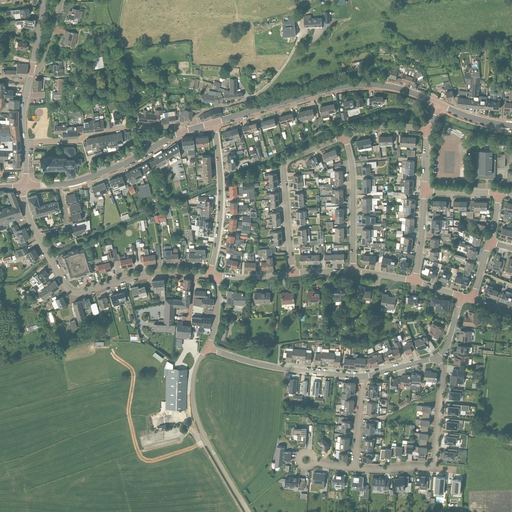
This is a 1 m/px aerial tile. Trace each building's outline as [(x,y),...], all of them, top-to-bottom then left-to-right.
[(9,10),(10,15),(13,15),(13,14),(15,14),(15,19),(21,18),(21,16),(29,15),(28,8),(19,9),(9,10)] [(79,10),(77,9),(72,8),(72,11),(69,10),(68,18),(72,19),(73,19),(74,17),(84,19),(86,10),(79,8),(79,10)] [(304,20),(304,27),(314,26),(314,29),(318,29),(318,26),(322,25),(321,18),(304,20)] [(33,20),(28,20),(24,19),(24,20),(16,21),(11,22),(12,24),(16,23),(17,27),(22,26),(23,26),(28,26),(32,27),(33,20)] [(282,23),(283,32),(283,37),(296,36),(294,21),(282,23)] [(65,30),(63,36),(64,36),(61,45),(64,46),(64,44),(74,46),(77,34),(65,30)] [(21,42),(18,41),(15,40),(13,47),(17,48),(20,49),(25,50),(26,43),(21,42)] [(104,67),(102,56),(92,58),(94,69),(104,67)] [(55,61),(55,64),(53,64),(54,75),(59,74),(64,74),(63,60),(60,61),(55,61)] [(26,76),(28,64),(17,64),(17,70),(4,70),(4,71),(2,71),(2,76),(4,76),(26,76)] [(397,73),(397,71),(388,68),(387,71),(386,76),(390,77),(396,78),(397,73)] [(405,69),(404,73),(403,73),(403,75),(401,80),(414,84),(416,77),(417,73),(405,69)] [(465,106),(477,108),(479,96),(480,78),(480,77),(479,72),(472,71),(471,75),(471,79),(469,92),(466,92),(465,106)] [(43,90),(44,80),(42,80),(35,79),(34,89),(43,90)] [(64,99),(65,80),(59,79),(58,92),(53,92),(52,93),(52,97),(52,98),(64,99)] [(455,98),(452,90),(450,82),(443,83),(444,86),(445,92),(447,95),(448,100),(455,98)] [(222,89),(219,88),(216,87),(216,86),(215,86),(215,89),(217,90),(221,91),(223,92),(224,99),(236,98),(236,93),(229,94),(229,93),(229,91),(228,90),(222,89)] [(487,100),(487,96),(487,89),(484,88),(483,96),(479,96),(477,108),(486,108),(487,100)] [(5,92),(5,90),(0,89),(0,106),(18,108),(19,101),(8,100),(8,103),(4,103),(4,97),(13,97),(13,92),(5,92)] [(490,90),(489,100),(487,100),(486,108),(492,109),(493,101),(494,90),(490,90)] [(459,91),(458,95),(463,96),(463,98),(458,97),(458,101),(457,106),(465,106),(466,92),(464,91),(459,91)] [(218,98),(218,96),(208,95),(202,94),(201,101),(208,102),(213,102),(213,105),(218,105),(218,104),(218,98)] [(386,100),(383,99),(383,97),(379,96),(379,97),(376,97),(376,96),(373,96),(373,99),(369,98),(369,105),(373,106),(373,103),(383,104),(386,104),(386,100)] [(355,100),(356,102),(353,103),(353,100),(348,101),(348,100),(345,101),(346,102),(345,102),(346,109),(354,107),(354,106),(357,105),(357,107),(363,105),(362,99),(355,100)] [(329,113),(336,112),(335,107),(334,107),(334,104),(331,105),(331,106),(327,106),(329,113)] [(329,114),(329,113),(327,106),(323,107),(320,107),(321,111),(320,111),(321,116),(318,117),(318,118),(320,124),(323,124),(322,119),(329,117),(329,114)] [(200,108),(193,107),(187,107),(187,110),(185,110),(185,119),(191,120),(191,111),(199,111),(200,108)] [(209,112),(211,118),(216,116),(221,114),(220,109),(212,110),(209,112)] [(312,118),(315,117),(314,112),(313,112),(312,109),(306,110),(308,119),(308,120),(312,120),(312,118)] [(148,113),(148,111),(148,110),(143,110),(143,111),(139,111),(137,120),(148,121),(149,114),(151,114),(151,113),(148,113)] [(159,120),(159,114),(162,114),(162,111),(162,110),(155,110),(154,110),(155,113),(151,113),(151,114),(149,114),(148,121),(154,122),(155,120),(158,120),(159,120)] [(165,110),(162,111),(162,114),(159,114),(159,120),(161,120),(161,124),(169,123),(169,118),(168,112),(165,112),(165,110)] [(300,120),(308,119),(306,110),(299,112),(300,116),(299,116),(300,120)] [(176,122),(175,116),(174,111),(168,112),(169,118),(169,123),(176,122)] [(203,121),(211,118),(209,112),(202,114),(199,117),(201,121),(203,121)] [(103,119),(99,120),(99,118),(98,113),(92,113),(93,120),(93,121),(94,126),(93,126),(93,131),(94,131),(95,131),(104,129),(103,119)] [(122,122),(121,114),(117,114),(117,113),(113,114),(114,124),(122,122)] [(288,122),(294,120),(292,113),(286,115),(288,122)] [(281,123),(288,122),(286,115),(279,117),(281,123)] [(270,127),(276,125),(274,118),(268,120),(270,127)] [(263,128),(270,127),(268,120),(261,122),(263,128)] [(62,125),(58,126),(58,121),(54,121),(54,126),(54,133),(58,133),(62,132),(67,133),(67,127),(66,127),(66,124),(62,124),(62,125)] [(83,132),(93,131),(93,126),(94,126),(93,121),(83,122),(83,126),(81,126),(82,132),(83,132)] [(18,124),(0,122),(0,140),(1,140),(7,140),(20,139),(18,124)] [(251,131),(258,130),(256,123),(249,125),(251,131)] [(245,133),(251,131),(249,125),(243,127),(245,133)] [(78,133),(82,132),(81,126),(72,126),(72,130),(67,130),(67,127),(67,133),(62,132),(62,138),(78,137),(78,133)] [(240,136),(237,128),(231,130),(233,138),(234,141),(241,140),(240,136)] [(226,140),(233,138),(231,130),(224,132),(226,140)] [(126,138),(129,138),(129,132),(113,135),(116,141),(117,144),(119,148),(126,142),(125,141),(126,138)] [(107,136),(110,145),(110,149),(118,148),(117,144),(116,141),(113,135),(108,136),(108,135),(107,136)] [(97,137),(99,144),(99,148),(107,146),(110,145),(107,136),(105,136),(104,136),(102,137),(102,136),(101,137),(98,137),(97,137)] [(204,136),(201,136),(199,136),(199,137),(196,137),(195,137),(196,145),(202,145),(209,144),(208,136),(207,136),(204,137),(204,136)] [(92,146),(95,145),(99,144),(97,137),(90,139),(92,146)] [(401,137),(400,145),(400,146),(408,146),(408,137),(401,137)] [(188,155),(195,154),(193,138),(181,139),(182,147),(187,147),(188,155)] [(7,140),(8,148),(4,148),(4,151),(20,152),(20,140),(20,139),(7,140)] [(92,149),(91,146),(92,146),(90,139),(86,140),(86,142),(84,142),(83,143),(84,147),(85,151),(92,149)] [(359,149),(365,148),(364,140),(357,141),(359,149)] [(162,153),(154,158),(160,169),(168,164),(169,164),(172,162),(180,157),(177,144),(165,151),(162,153)] [(75,152),(74,150),(74,149),(74,148),(73,148),(73,147),(65,147),(65,148),(65,149),(64,149),(64,152),(59,152),(59,156),(44,157),(44,158),(43,158),(43,159),(42,159),(43,160),(42,160),(40,160),(40,166),(43,165),(43,167),(44,167),(44,168),(44,169),(59,168),(59,172),(65,172),(65,176),(66,176),(66,177),(74,177),(74,176),(75,175),(75,172),(77,172),(77,169),(78,169),(78,168),(77,168),(77,167),(77,165),(81,164),(81,159),(77,159),(76,156),(77,156),(77,155),(77,154),(76,154),(76,152),(75,152)] [(332,159),(338,156),(337,155),(337,154),(335,149),(329,152),(332,159)] [(511,149),(508,149),(508,153),(504,152),(504,154),(498,154),(497,167),(505,168),(505,158),(508,158),(508,162),(511,162),(511,171),(507,171),(507,183),(511,182),(511,149)] [(0,160),(4,161),(4,159),(7,159),(7,158),(20,158),(20,152),(4,151),(0,151),(0,160)] [(496,159),(492,159),(492,151),(479,151),(479,153),(473,152),(472,166),(472,168),(472,178),(495,179),(496,159)] [(333,162),(332,159),(329,152),(323,154),(327,165),(333,162)] [(210,167),(210,163),(211,163),(210,159),(210,155),(201,155),(201,159),(202,164),(202,168),(210,167)] [(321,162),(318,163),(316,157),(308,161),(311,167),(315,165),(317,169),(318,168),(320,172),(325,170),(322,164),(321,162)] [(398,157),(398,160),(402,161),(401,167),(406,167),(414,167),(414,161),(408,161),(408,158),(398,157)] [(4,161),(0,160),(0,164),(0,165),(0,164),(0,163),(4,164),(4,166),(13,166),(12,169),(20,169),(20,166),(20,160),(20,158),(7,158),(7,159),(4,159),(4,161)] [(160,169),(154,158),(148,161),(152,168),(155,166),(157,170),(160,169),(161,173),(162,172),(160,169)] [(141,166),(145,172),(145,173),(146,175),(146,177),(150,175),(148,171),(151,169),(147,162),(141,166)] [(377,168),(376,167),(376,162),(367,162),(367,163),(368,163),(368,166),(362,167),(363,174),(370,173),(370,176),(373,176),(373,173),(371,173),(370,168),(377,168)] [(138,167),(131,170),(135,177),(136,183),(143,180),(142,177),(146,175),(145,173),(145,172),(142,174),(138,167)] [(202,172),(203,176),(203,180),(211,180),(211,179),(211,176),(212,176),(211,171),(210,167),(202,168),(202,172)] [(413,174),(414,167),(406,167),(401,167),(401,173),(397,173),(397,176),(406,177),(407,174),(413,174)] [(129,180),(135,177),(131,170),(126,173),(129,180)] [(120,189),(120,190),(126,188),(125,185),(125,184),(121,175),(120,175),(120,176),(116,178),(120,189)] [(370,176),(370,179),(363,179),(363,185),(375,185),(375,179),(380,179),(380,176),(373,176),(370,176)] [(406,180),(406,177),(397,176),(397,179),(401,180),(400,186),(405,186),(413,187),(413,180),(406,180)] [(335,178),(330,178),(329,178),(329,184),(326,184),(326,185),(319,185),(319,187),(326,187),(332,187),(337,187),(337,184),(343,184),(343,177),(335,178)] [(113,191),(120,189),(116,178),(109,180),(112,188),(113,191)] [(232,182),(233,185),(229,186),(230,191),(243,191),(254,189),(254,186),(243,187),(242,181),(232,182)] [(101,193),(107,190),(104,183),(98,185),(101,193)] [(151,195),(148,183),(137,186),(140,198),(151,195)] [(91,188),(93,192),(92,193),(93,196),(101,193),(98,185),(91,188)] [(375,186),(375,185),(363,185),(363,192),(370,192),(370,195),(380,195),(383,195),(383,192),(373,192),(373,190),(374,190),(374,186),(375,186)] [(249,199),(255,199),(254,189),(243,191),(230,191),(230,197),(237,196),(243,196),(243,194),(246,194),(247,199),(249,199)] [(6,223),(7,226),(10,225),(9,222),(23,217),(13,192),(8,192),(12,206),(0,209),(0,214),(5,214),(7,223),(6,223)] [(77,203),(74,194),(67,196),(68,199),(67,199),(68,205),(72,204),(77,203)] [(383,195),(380,195),(370,195),(374,195),(374,198),(363,198),(363,205),(374,205),(374,199),(383,199),(383,195)] [(407,196),(403,196),(393,195),(396,196),(396,199),(403,199),(403,205),(414,206),(415,199),(406,199),(407,196)] [(30,208),(39,206),(36,196),(28,198),(29,202),(29,204),(29,205),(30,208)] [(207,197),(202,197),(198,197),(198,200),(205,201),(204,203),(200,203),(196,203),(196,205),(200,206),(212,206),(212,201),(207,201),(207,197)] [(343,203),(343,197),(335,197),(331,197),(331,203),(326,203),(326,206),(337,206),(337,203),(343,203)] [(58,203),(59,203),(59,201),(55,202),(50,203),(52,213),(60,210),(58,203)] [(450,209),(446,209),(446,201),(440,201),(440,209),(443,209),(443,211),(444,211),(444,213),(446,213),(446,217),(449,218),(450,209)] [(460,209),(460,202),(454,201),(453,209),(450,209),(449,218),(453,218),(453,211),(454,211),(454,209),(460,209)] [(72,213),(80,211),(81,211),(79,202),(77,203),(72,204),(72,207),(71,207),(72,213)] [(480,213),(480,202),(474,202),(474,212),(470,212),(470,219),(478,221),(478,220),(473,219),(473,213),(480,213)] [(42,215),(52,213),(50,203),(39,206),(42,215)] [(212,212),(212,206),(200,206),(196,205),(196,209),(200,209),(200,216),(198,215),(198,216),(204,216),(209,216),(209,212),(212,212)] [(414,212),(414,206),(403,205),(403,211),(398,211),(398,215),(409,215),(409,212),(414,212)] [(33,218),(38,217),(42,215),(39,206),(30,208),(33,218)] [(343,209),(336,209),(335,209),(332,209),(332,206),(337,206),(326,206),(326,209),(331,209),(331,216),(336,216),(343,215),(343,209)] [(73,222),(82,220),(80,211),(72,213),(73,216),(71,216),(73,222)] [(362,216),(362,224),(372,224),(373,219),(375,219),(375,215),(373,215),(369,215),(369,216),(362,216)] [(409,218),(409,215),(398,215),(398,218),(406,218),(406,221),(402,221),(402,224),(406,224),(406,225),(414,225),(414,218),(409,218)] [(257,224),(250,223),(251,218),(244,217),(243,222),(237,222),(237,219),(230,218),(229,224),(243,225),(251,226),(257,227),(257,224)] [(478,221),(470,219),(467,218),(466,221),(472,223),(471,226),(477,227),(476,231),(483,233),(485,226),(478,224),(477,223),(478,221)] [(90,229),(89,220),(78,223),(79,226),(72,228),(74,235),(81,233),(81,231),(90,229)] [(229,224),(229,230),(236,231),(236,228),(243,229),(243,234),(248,235),(250,235),(250,232),(251,226),(243,225),(229,224)] [(24,227),(20,230),(17,225),(11,228),(15,235),(16,235),(21,243),(26,240),(26,238),(29,236),(24,227)] [(203,226),(199,226),(199,228),(203,229),(202,237),(207,237),(207,233),(209,233),(210,228),(203,226)] [(383,230),(383,227),(374,226),(374,230),(362,230),(362,237),(370,237),(374,237),(374,230),(383,230)] [(441,230),(441,227),(432,226),(431,233),(441,233),(441,237),(447,237),(450,237),(451,234),(444,233),(444,230),(441,230)] [(506,238),(508,230),(502,228),(500,237),(506,238)] [(234,239),(235,236),(228,235),(227,240),(240,243),(240,240),(234,239)] [(475,236),(473,244),(479,245),(481,238),(475,236)] [(61,237),(52,241),(56,248),(66,243),(65,241),(64,242),(61,237)] [(367,244),(366,247),(371,248),(380,250),(381,249),(385,250),(385,243),(373,243),(373,239),(370,239),(370,237),(362,237),(362,244),(367,244)] [(431,239),(430,246),(438,247),(438,243),(442,243),(443,240),(447,241),(447,240),(449,240),(450,237),(447,237),(441,237),(441,239),(431,239)] [(271,245),(269,245),(269,249),(275,248),(275,245),(283,244),(282,238),(274,238),(274,242),(270,242),(271,245)] [(239,246),(240,243),(227,240),(226,246),(227,246),(226,249),(227,250),(228,250),(236,251),(237,246),(239,246)] [(404,244),(400,243),(399,249),(395,249),(394,251),(400,252),(401,250),(403,250),(411,251),(411,245),(404,244)] [(467,256),(475,258),(477,251),(470,249),(471,246),(460,243),(459,246),(465,248),(464,251),(468,252),(468,255),(467,256)] [(105,245),(106,251),(107,250),(108,255),(106,255),(107,259),(103,260),(105,271),(109,270),(110,270),(111,270),(110,267),(112,267),(111,262),(114,261),(113,255),(112,249),(111,244),(105,245)] [(16,251),(20,257),(27,253),(31,262),(34,260),(39,257),(34,249),(30,251),(29,251),(26,246),(16,251)] [(89,258),(88,258),(85,248),(69,253),(68,251),(68,253),(65,254),(65,253),(57,257),(61,263),(60,264),(63,263),(66,272),(69,279),(92,271),(89,261),(90,261),(89,258)] [(149,255),(148,256),(147,249),(144,249),(144,256),(140,256),(141,262),(143,262),(143,264),(149,263),(149,255)] [(163,250),(163,259),(166,259),(166,262),(168,262),(169,263),(171,263),(171,262),(172,261),(171,254),(171,249),(163,250)] [(180,253),(178,253),(177,249),(171,249),(172,261),(178,261),(178,258),(180,258),(180,253)] [(194,261),(194,250),(194,249),(188,249),(188,253),(186,253),(186,258),(188,258),(188,261),(194,261)] [(266,249),(258,250),(258,257),(263,257),(264,262),(261,262),(262,270),(268,269),(267,258),(267,256),(266,256),(266,253),(266,249)] [(205,250),(195,250),(194,250),(194,261),(201,261),(201,259),(205,259),(205,250)] [(236,251),(228,250),(227,250),(226,253),(231,254),(230,260),(227,259),(226,266),(231,267),(234,255),(236,255),(241,256),(242,253),(236,251)] [(370,252),(370,256),(368,264),(375,264),(375,261),(379,262),(379,256),(380,256),(380,255),(376,254),(376,256),(373,255),(373,252),(370,252)] [(149,255),(149,263),(155,263),(155,260),(157,260),(157,257),(157,255),(156,255),(149,255)] [(500,256),(496,255),(493,265),(492,268),(502,271),(505,261),(502,260),(501,262),(498,261),(500,256)] [(126,259),(127,267),(133,265),(133,263),(135,263),(134,257),(126,259)] [(388,267),(389,259),(383,258),(381,265),(381,266),(381,265),(388,267)] [(117,261),(118,266),(121,265),(121,268),(127,267),(126,259),(117,261)] [(99,273),(105,271),(103,260),(102,260),(103,264),(95,266),(96,271),(98,270),(99,273)] [(408,262),(401,261),(400,269),(407,270),(406,270),(407,270),(408,262)] [(467,261),(464,270),(470,272),(471,270),(473,263),(467,261)] [(434,277),(434,278),(436,273),(439,274),(442,264),(439,263),(437,269),(436,270),(430,268),(429,269),(427,275),(428,275),(434,277)] [(443,273),(440,280),(441,280),(447,282),(448,280),(451,281),(451,279),(453,274),(455,268),(452,267),(450,273),(449,274),(443,272),(443,273)] [(456,276),(456,274),(458,269),(455,268),(453,274),(451,279),(455,280),(453,284),(454,284),(459,286),(462,278),(456,276)] [(34,276),(33,277),(38,285),(42,282),(49,277),(47,275),(48,274),(45,270),(37,275),(34,276)] [(190,289),(190,279),(184,278),(183,278),(183,282),(180,282),(180,286),(183,286),(182,288),(190,289)] [(465,288),(466,288),(468,280),(462,278),(459,286),(465,288)] [(165,299),(164,295),(164,280),(152,280),(152,284),(152,287),(157,287),(157,290),(160,290),(160,295),(161,302),(165,302),(165,299)] [(43,285),(45,288),(38,292),(44,300),(46,298),(45,296),(59,287),(55,281),(51,283),(49,281),(43,285)] [(484,294),(490,296),(493,287),(487,285),(484,294)] [(131,288),(131,290),(134,300),(138,299),(138,297),(147,295),(144,286),(138,288),(138,286),(131,288)] [(341,295),(346,295),(346,286),(337,286),(337,290),(333,290),(332,299),(333,299),(334,303),(341,303),(341,295)] [(370,302),(371,294),(371,291),(370,295),(368,295),(368,292),(364,292),(365,287),(362,287),(362,286),(361,286),(359,286),(359,287),(358,287),(357,300),(370,302)] [(492,289),(493,287),(490,296),(496,298),(498,291),(492,289)] [(228,291),(227,304),(233,305),(233,301),(238,302),(238,303),(242,304),(242,301),(246,301),(246,296),(243,296),(243,295),(243,293),(242,293),(242,294),(233,293),(233,291),(228,291)] [(309,302),(320,302),(319,292),(313,292),(313,291),(308,291),(309,302)] [(506,291),(505,294),(503,293),(500,300),(506,302),(509,295),(510,292),(506,291)] [(120,303),(120,305),(124,304),(123,302),(126,301),(124,292),(121,293),(121,292),(117,293),(119,301),(120,303)] [(113,294),(113,295),(110,296),(113,304),(116,304),(117,306),(120,305),(120,303),(119,301),(117,293),(113,294)] [(264,304),(270,304),(270,293),(256,293),(256,303),(265,303),(264,304)] [(282,305),(294,304),(293,294),(287,294),(287,293),(281,293),(282,305)] [(209,299),(209,295),(205,294),(205,299),(204,306),(204,309),(208,309),(208,307),(212,307),(213,300),(209,299)] [(381,307),(393,309),(395,298),(388,297),(388,295),(383,294),(381,307)] [(417,305),(421,305),(422,301),(418,300),(418,297),(409,295),(409,297),(408,297),(408,304),(412,304),(412,306),(417,306),(417,305)] [(59,307),(59,308),(66,305),(62,296),(58,298),(55,299),(53,300),(53,302),(52,302),(52,303),(55,309),(59,307)] [(100,308),(108,306),(105,297),(98,299),(98,300),(98,301),(99,302),(99,303),(100,308)] [(204,306),(205,299),(194,297),(193,305),(204,306)] [(83,311),(91,309),(91,305),(89,299),(85,300),(85,298),(82,299),(83,299),(83,300),(80,301),(82,312),(83,312),(83,311)] [(443,300),(441,300),(432,299),(431,305),(437,305),(436,309),(443,310),(443,312),(447,313),(448,304),(443,303),(443,300)] [(85,318),(84,313),(83,312),(82,312),(80,301),(73,303),(76,315),(78,320),(85,318)] [(99,314),(98,310),(96,303),(91,305),(91,309),(92,309),(93,315),(99,314)] [(164,324),(163,324),(162,332),(175,333),(175,325),(173,325),(173,321),(173,319),(173,310),(164,310),(164,324)] [(55,324),(51,311),(47,313),(50,325),(55,324)] [(478,320),(477,320),(478,313),(469,312),(468,316),(464,315),(463,325),(474,326),(477,327),(478,320)] [(200,327),(201,318),(192,317),(191,326),(190,331),(193,331),(193,326),(196,327),(200,327)] [(203,328),(210,328),(211,319),(210,319),(201,318),(200,327),(201,327),(200,329),(200,333),(203,333),(203,328)] [(190,331),(191,326),(184,325),(182,325),(182,322),(179,322),(177,321),(175,337),(192,339),(193,331),(190,331)] [(433,336),(433,337),(438,338),(440,333),(439,333),(440,332),(441,332),(443,327),(432,323),(429,334),(433,336)] [(461,330),(460,338),(459,337),(458,340),(463,341),(472,341),(472,338),(468,338),(469,331),(461,330)] [(412,341),(414,348),(417,347),(418,350),(426,347),(425,344),(429,343),(426,336),(412,341)] [(407,345),(404,346),(406,354),(412,352),(412,349),(414,348),(412,341),(412,340),(406,342),(407,345)] [(399,342),(399,341),(397,341),(397,342),(394,343),(396,348),(392,350),(392,351),(395,358),(401,356),(399,349),(401,348),(399,342)] [(386,359),(389,358),(390,360),(395,358),(392,351),(392,350),(391,348),(387,349),(388,351),(384,353),(386,359)] [(374,353),(377,364),(384,362),(383,360),(386,359),(384,353),(378,355),(377,352),(374,353)] [(160,363),(163,360),(155,353),(152,357),(160,363)] [(366,366),(371,364),(372,366),(377,364),(374,353),(371,354),(372,356),(366,358),(366,366)] [(469,356),(467,356),(458,355),(458,358),(455,358),(454,360),(456,361),(456,364),(466,365),(468,365),(469,356)] [(182,369),(172,369),(173,364),(167,361),(164,369),(164,373),(167,373),(166,410),(186,410),(187,369),(182,369)] [(464,379),(465,371),(453,369),(452,376),(451,376),(451,380),(450,381),(450,382),(450,383),(450,384),(458,385),(458,383),(462,384),(463,379),(464,379)] [(425,381),(431,382),(436,382),(437,373),(428,373),(429,371),(425,371),(424,378),(421,377),(420,386),(424,386),(425,381)] [(410,386),(420,387),(420,386),(421,377),(421,375),(415,374),(415,373),(411,373),(411,376),(410,386)] [(401,376),(401,378),(400,385),(406,385),(406,387),(407,389),(410,389),(410,386),(411,376),(407,375),(407,376),(401,376)] [(400,385),(401,378),(397,378),(397,379),(391,379),(390,388),(396,388),(396,387),(400,387),(400,385)] [(378,391),(381,391),(381,386),(381,383),(374,382),(373,385),(369,384),(369,390),(377,391),(378,391)] [(354,394),(355,389),(346,388),(346,393),(342,393),(342,396),(350,397),(350,394),(354,394)] [(454,389),(453,392),(450,392),(450,393),(449,393),(448,397),(449,397),(449,398),(452,399),(452,400),(458,400),(458,399),(460,399),(460,395),(462,395),(462,390),(452,389),(454,389)] [(369,390),(368,396),(371,396),(371,399),(378,399),(380,400),(380,396),(381,396),(381,391),(378,391),(377,391),(369,390)] [(350,400),(350,397),(342,396),(342,399),(345,399),(344,405),(353,406),(354,400),(350,400)] [(380,400),(378,399),(371,399),(370,402),(368,401),(367,407),(376,408),(376,402),(380,402),(380,400)] [(461,405),(461,404),(452,403),(452,404),(454,404),(454,407),(449,406),(448,407),(447,407),(447,412),(447,411),(448,412),(448,413),(451,413),(451,414),(450,414),(456,415),(456,414),(456,413),(458,414),(458,409),(461,410),(461,404),(461,405)] [(353,411),(353,406),(344,405),(344,410),(340,410),(339,413),(351,414),(352,411),(353,411)] [(422,416),(419,416),(419,419),(429,420),(430,411),(431,408),(430,408),(430,407),(417,405),(416,411),(423,411),(423,414),(422,414),(422,416)] [(375,413),(376,408),(367,407),(367,412),(369,413),(368,416),(373,416),(376,416),(379,416),(379,414),(375,413)] [(345,421),(342,420),(342,426),(351,426),(351,421),(348,421),(348,418),(345,417),(345,421)] [(460,419),(451,418),(451,419),(452,419),(452,422),(447,421),(447,422),(446,422),(445,427),(446,427),(446,426),(447,427),(446,428),(449,428),(449,429),(455,430),(455,429),(455,428),(457,429),(457,424),(459,425),(460,419)] [(429,421),(429,420),(419,419),(416,419),(415,424),(422,425),(421,428),(420,433),(427,434),(428,424),(429,424),(429,421)] [(375,429),(377,429),(377,428),(378,428),(379,422),(378,422),(378,421),(369,420),(369,423),(366,423),(366,428),(375,429)] [(347,431),(350,432),(351,426),(342,426),(341,431),(344,431),(344,434),(347,434),(347,431)] [(293,429),(293,434),(297,434),(297,445),(305,445),(306,429),(293,429)] [(420,442),(419,447),(426,447),(427,438),(428,438),(428,435),(427,435),(427,434),(420,433),(414,433),(414,438),(420,438),(420,442)] [(458,434),(449,433),(449,434),(451,434),(451,436),(446,436),(446,437),(445,437),(444,437),(444,441),(444,442),(444,441),(445,441),(445,442),(448,443),(448,444),(453,445),(453,444),(453,443),(455,443),(456,439),(458,439),(458,434)] [(350,438),(346,437),(347,434),(344,434),(344,437),(341,437),(340,442),(349,443),(350,438)] [(368,439),(365,439),(364,444),(373,445),(374,440),(371,440),(371,437),(368,436),(368,439)] [(319,444),(323,448),(322,454),(327,454),(328,449),(329,450),(329,447),(328,446),(323,441),(319,444)] [(412,451),(413,446),(413,441),(407,441),(406,444),(402,444),(402,447),(402,454),(402,455),(405,455),(406,455),(406,451),(408,451),(408,452),(412,452),(412,451)] [(349,448),(349,443),(340,442),(339,450),(345,451),(346,448),(349,448)] [(370,450),(373,450),(373,445),(364,444),(364,450),(367,450),(366,453),(369,453),(370,450)] [(391,449),(392,449),(391,457),(392,457),(395,457),(396,454),(397,454),(402,455),(402,454),(402,447),(396,446),(396,447),(392,446),(391,449)] [(426,448),(426,447),(419,447),(413,446),(412,451),(419,452),(419,455),(418,455),(418,461),(425,461),(425,458),(425,457),(426,452),(427,448),(426,448)] [(277,447),(274,468),(283,465),(283,459),(284,459),(284,461),(290,461),(291,452),(285,451),(285,455),(284,455),(285,448),(277,447)] [(387,456),(391,457),(392,449),(391,449),(385,448),(385,449),(381,449),(380,459),(381,459),(384,460),(384,459),(385,459),(385,456),(387,456)] [(457,450),(448,449),(450,449),(449,452),(444,451),(444,452),(443,452),(442,457),(443,457),(444,457),(444,458),(446,458),(446,459),(446,460),(452,460),(452,459),(454,459),(454,455),(456,455),(457,450)] [(348,454),(345,454),(345,451),(339,450),(339,459),(348,460),(348,454)] [(369,453),(366,453),(366,456),(363,456),(363,461),(372,462),(372,453),(369,453)] [(313,473),(312,488),(319,488),(319,490),(319,488),(324,489),(325,474),(324,474),(321,473),(313,473)] [(342,480),(342,475),(335,475),(335,479),(333,481),(333,486),(343,487),(344,482),(342,480)] [(416,475),(415,484),(420,485),(419,489),(427,490),(428,481),(425,480),(425,476),(416,475)] [(289,479),(285,479),(285,485),(290,485),(289,488),(294,488),(294,486),(298,486),(298,488),(304,489),(305,480),(299,480),(300,477),(290,476),(289,479)] [(364,486),(363,486),(364,477),(352,476),(351,489),(364,490),(364,486)] [(409,476),(404,477),(403,476),(399,477),(399,478),(395,479),(396,489),(405,488),(405,487),(408,487),(409,476)] [(436,477),(435,483),(438,484),(438,487),(435,487),(435,492),(443,493),(444,493),(444,488),(443,488),(444,482),(445,482),(445,477),(436,477)] [(373,478),(372,489),(388,490),(389,481),(385,481),(385,479),(373,478)] [(452,480),(451,493),(453,493),(460,493),(460,490),(461,480),(455,480),(452,480)]
